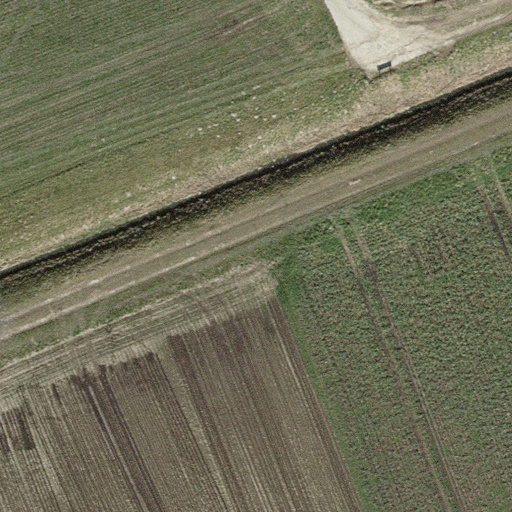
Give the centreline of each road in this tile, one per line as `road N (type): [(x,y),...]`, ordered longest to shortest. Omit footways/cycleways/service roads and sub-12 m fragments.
road 1 (track): [(511,115),(0,324)]
road 2 (track): [(347,0),(370,42),(480,0)]
